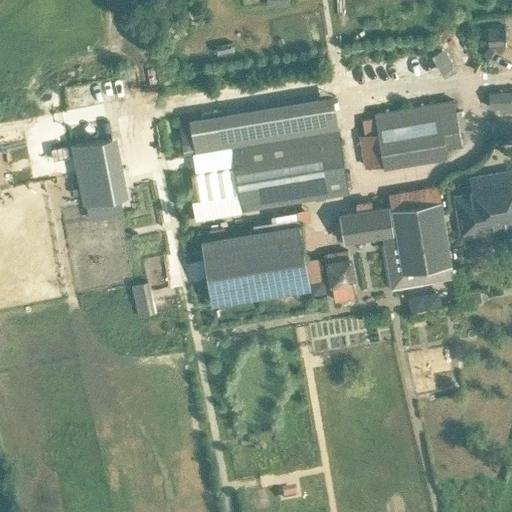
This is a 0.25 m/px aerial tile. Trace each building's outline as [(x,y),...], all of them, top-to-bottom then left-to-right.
[(507,43),(506,25),(505,25),(504,25),(504,26),(497,26),(496,26),(489,27),(489,26),(488,26),(488,29),(483,32),(483,38),(488,41),(489,44),(490,44),(490,43),(497,42),(497,43),(498,43),(498,42),(505,42),(505,43),(507,43)] [(504,106),(503,90),(490,91),(490,107),(497,106),(504,106)] [(367,164),(454,153),(453,143),(466,142),(461,97),(366,108),(369,130),(363,130),(367,164)] [(339,129),(232,146),(235,164),(239,190),(242,208),(349,191),(339,129)] [(124,192),(132,191),(124,132),(78,138),(89,217),(127,211),(124,192)] [(239,190),(235,164),(191,171),(196,198),(239,190)] [(454,193),(461,235),(506,228),(507,238),(509,238),(509,236),(511,235),(511,166),(469,174),(471,190),(454,193)] [(359,211),(341,214),(345,238),(382,232),(391,286),(422,281),(453,276),(451,263),(445,229),(442,210),(440,199),(392,207),(392,209),(389,210),(388,206),(372,209),(371,201),(358,204),(359,211)] [(311,285),(300,222),(201,238),(212,301),(311,285)] [(358,255),(333,257),(337,298),(362,295),(358,255)] [(136,280),(142,313),(159,310),(152,277),(136,280)] [(324,277),(310,279),(313,293),(326,291),(324,277)]
